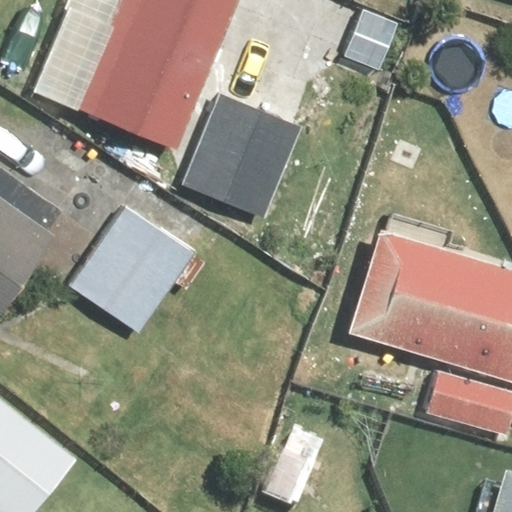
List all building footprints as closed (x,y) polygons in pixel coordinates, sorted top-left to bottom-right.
[(116,0),(71,108),(174,150),(236,0),(116,0)] [(0,304),(52,232),(0,194),(0,304)] [(197,254),(121,200),(60,285),(136,340),(197,254)] [(511,268),(372,227),(342,330),(511,380),(511,268)] [(0,400),(0,505),(8,511),(28,511),(72,457),(0,400)] [(511,511),(511,481),(500,478),(489,511),(511,511)]
